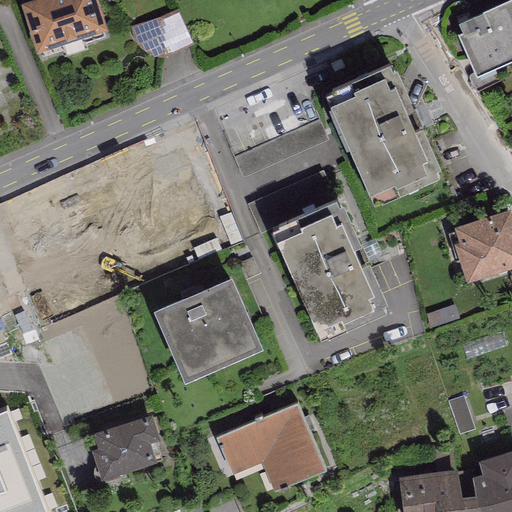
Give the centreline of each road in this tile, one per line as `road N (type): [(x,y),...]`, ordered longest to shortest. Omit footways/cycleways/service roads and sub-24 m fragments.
road 1 (residential): [(403,3),(0,183)]
road 2 (residential): [(403,3),(511,181)]
road 3 (unknown): [(0,251),(32,329),(54,426)]
